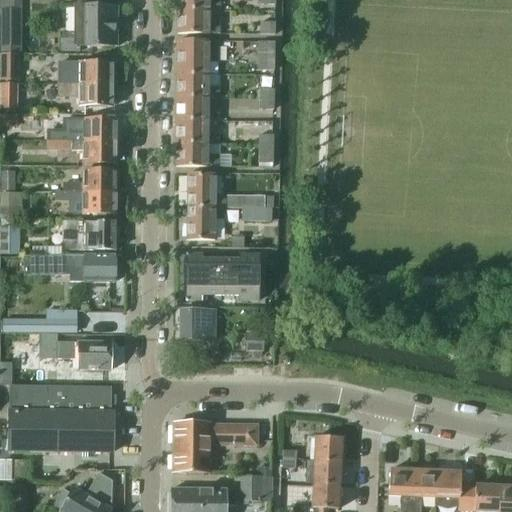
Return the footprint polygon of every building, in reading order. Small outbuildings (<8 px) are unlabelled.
[(0,0),(0,52),(22,53),(21,0),(0,0)] [(209,2),(208,0),(177,0),(177,13),(209,13),(209,14),(220,14),(220,2),(209,2)] [(116,48),(117,9),(75,8),(75,34),(60,34),(60,47),(116,48)] [(219,36),(220,25),(209,25),(209,14),(209,13),(177,13),(177,36),(219,36)] [(274,37),(275,25),(260,25),(260,36),(274,37)] [(273,73),(274,43),(258,43),(258,73),(273,73)] [(218,65),(218,44),(177,44),(176,77),(208,78),(208,65),(218,65)] [(19,82),(19,58),(1,57),(1,82),(19,82)] [(112,87),(112,65),(79,65),(79,74),(59,74),(59,86),(112,87)] [(208,89),(208,78),(176,77),(176,101),(208,101),(218,101),(218,89),(208,89)] [(112,108),(112,87),(59,86),(59,98),(79,98),(79,108),(112,108)] [(17,111),(17,87),(1,87),(1,111),(17,111)] [(273,102),(273,92),(259,92),(259,102),(273,102)] [(218,124),(218,112),(208,112),(208,101),(176,101),(176,123),(207,123),(207,124),(218,124)] [(273,112),(273,102),(259,102),(259,112),(273,112)] [(16,114),(0,113),(0,127),(16,127),(16,114)] [(115,143),(116,121),(84,121),(84,134),(72,134),(72,135),(52,134),(52,143),(115,143)] [(218,147),(218,135),(207,135),(207,124),(207,123),(176,123),(176,146),(207,146),(207,147),(218,147)] [(272,148),(272,138),(258,138),(258,148),(272,148)] [(115,165),(115,143),(52,143),(52,151),(84,151),(84,165),(115,165)] [(207,158),(207,147),(207,146),(176,146),(175,169),(218,170),(218,158),(207,158)] [(272,170),(272,148),(258,148),(258,170),(272,170)] [(115,194),(115,173),(84,172),(83,185),(64,185),(64,194),(115,194)] [(15,192),(15,173),(1,173),(1,192),(15,192)] [(264,211),(264,199),(215,199),(215,178),(187,177),(186,210),(225,211),(264,211)] [(21,209),(21,203),(21,194),(0,193),(0,198),(0,216),(21,217),(21,209)] [(114,215),(115,194),(64,194),(55,194),(55,203),(68,203),(68,215),(114,215)] [(214,243),(214,221),(225,222),(225,211),(186,210),(186,243),(214,243)] [(270,225),(271,213),(241,212),(241,224),(270,225)] [(114,223),(64,223),(64,242),(65,242),(65,249),(69,251),(114,252),(114,223)] [(17,230),(0,229),(0,256),(17,257),(17,230)] [(257,305),(258,258),(238,258),(238,263),(221,263),(221,262),(219,262),(219,263),(202,263),(202,257),(186,257),(186,260),(186,301),(185,301),(185,304),(187,304),(202,304),(202,299),(218,299),(218,300),(220,300),(220,299),(237,299),(237,304),(257,305)] [(114,284),(114,258),(22,259),(22,276),(68,276),(68,284),(114,284)] [(2,321),(2,334),(74,334),(75,313),(60,313),(60,322),(2,321)] [(214,344),(215,314),(179,314),(179,344),(214,344)] [(110,358),(110,345),(57,344),(57,336),(39,336),(39,346),(34,346),(34,353),(39,353),(39,361),(78,362),(78,372),(110,372),(110,369),(113,366),(113,361),(110,358)] [(261,354),(261,337),(244,337),(244,354),(261,354)] [(112,454),(112,414),(110,414),(111,390),(9,388),(8,452),(112,454)] [(209,476),(209,449),(256,449),(256,429),(209,428),(209,427),(172,427),(172,475),(209,476)] [(340,464),(341,440),(315,439),(314,463),(340,464)] [(297,462),(297,454),(283,453),(282,461),(297,462)] [(296,470),(297,462),(282,461),(282,469),(296,470)] [(339,487),(340,464),(314,463),(313,486),(339,487)] [(271,469),(257,469),(257,478),(263,478),(271,478),(271,469)] [(389,472),(388,497),(400,498),(399,511),(411,511),(413,473),(389,472)] [(413,473),(411,511),(420,511),(421,500),(435,500),(437,474),(413,473)] [(474,511),(475,488),(460,487),(460,475),(437,474),(435,500),(435,507),(458,508),(457,511),(474,511)] [(109,510),(110,483),(97,476),(85,496),(74,490),(60,511),(110,511),(111,511),(109,510)] [(263,503),(263,478),(257,478),(240,478),(240,503),(263,503)] [(27,511),(26,486),(11,487),(12,511),(27,511)] [(338,511),(339,487),(313,486),(312,508),(293,507),(292,511),(327,511),(328,510),(338,511)] [(498,511),(499,489),(475,487),(475,488),(474,511),(498,511)] [(511,511),(511,489),(499,489),(498,511),(511,511)] [(223,511),(224,510),(233,510),(233,495),(224,495),(224,494),(171,493),(171,511),(223,511)]
